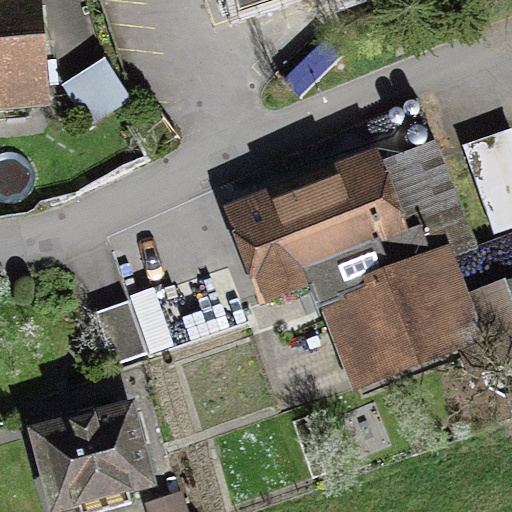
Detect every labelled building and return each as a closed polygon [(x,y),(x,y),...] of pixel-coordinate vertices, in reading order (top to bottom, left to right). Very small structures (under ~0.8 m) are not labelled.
[(0,0),(0,103),(31,100),(22,0),(0,0)] [(271,0),(235,0),(239,11),(271,0)] [(495,234),(511,227),(511,135),(511,131),(463,148),(495,234)] [(460,344),(464,342),(447,302),(431,261),(475,245),(434,144),(375,167),(399,232),(400,236),(326,265),(340,301),(370,378),(460,344)] [(318,309),(340,301),(326,265),(400,236),(399,232),(375,167),(238,220),(268,300),(309,285),(318,309)] [(511,280),(489,286),(447,302),(464,342),(460,344),(470,372),(511,358),(511,280)] [(95,313),(113,365),(146,354),(128,302),(95,313)] [(36,435),(55,507),(77,502),(79,511),(95,511),(130,503),(126,488),(147,483),(128,410),(36,435)] [(197,511),(195,502),(158,511),(157,511),(197,511)]
